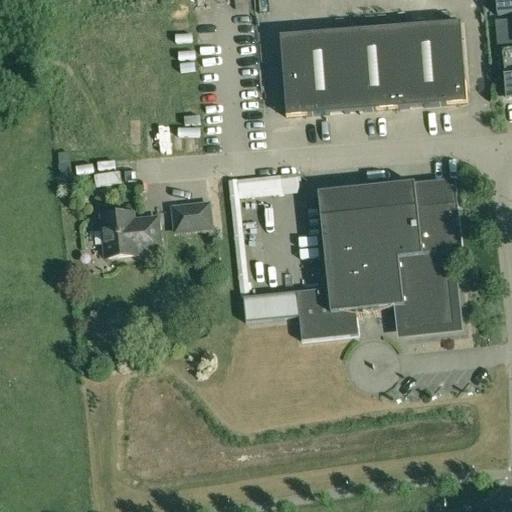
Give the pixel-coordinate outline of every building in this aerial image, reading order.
[(245,18),(244,0),(220,0),(222,19),(245,18)] [(511,47),(511,22),(511,21),(495,22),(497,49),(511,47)] [(460,25),(400,30),(406,110),(466,106),(460,25)] [(346,115),(406,110),(400,30),(340,34),(346,115)] [(130,52),(137,51),(139,80),(163,78),(161,49),(163,49),(161,33),(129,35),(130,52)] [(287,119),(346,115),(340,34),(281,39),(287,119)] [(464,263),(458,205),(455,181),(318,195),(328,291),(296,294),(296,295),(241,301),(244,326),(298,320),(301,344),(359,338),(357,314),(362,314),(362,318),(373,317),(373,312),(402,309),(404,333),(454,328),(448,264),(464,263)] [(249,184),(250,199),(306,197),(305,182),(249,184)] [(207,206),(172,210),(174,234),(210,230),(207,206)] [(101,218),(105,261),(134,258),(133,252),(158,250),(155,222),(130,224),(129,215),(101,218)]
